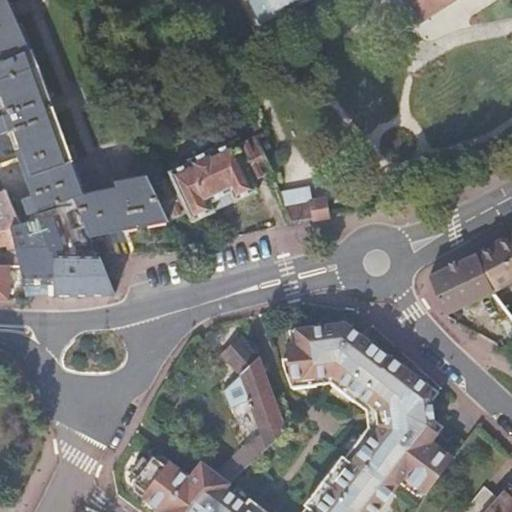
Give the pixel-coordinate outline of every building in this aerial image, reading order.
[(92,236),(169,222),(159,201),(146,175),(115,180),(117,185),(85,193),(37,63),(9,0),(0,0),(0,161),(18,155),(32,194),(21,197),(26,213),(38,209),(75,196),(78,207),(90,232),(92,236)] [(297,0),(245,0),(255,20),(297,0)] [(405,0),(418,20),(449,0),(405,0)] [(179,193),(189,212),(193,221),(214,210),(210,201),(230,191),(234,200),(256,190),(252,180),(269,172),(256,138),(255,137),(235,146),(232,142),(213,151),(212,149),(188,160),(189,163),(170,172),(179,193)] [(10,226),(19,223),(4,189),(2,190),(0,191),(0,247),(15,245),(10,227),(10,226)] [(333,214),(329,192),(312,195),(316,217),(333,214)] [(169,222),(189,212),(179,193),(159,201),(169,222)] [(90,232),(78,207),(19,223),(10,226),(10,227),(15,245),(43,237),(41,228),(55,224),(59,239),(90,232)] [(490,244),(475,254),(492,291),(511,282),(511,281),(511,231),(511,232),(503,237),(490,244)] [(492,291),(475,254),(455,262),(435,271),(429,274),(444,314),(465,304),(492,291)] [(56,295),(113,293),(98,257),(52,255),(53,265),(49,265),(50,274),(54,274),(56,295)] [(14,264),(0,263),(0,297),(9,298),(9,270),(13,270),(14,264)] [(217,471),(202,460),(190,475),(184,470),(163,455),(154,455),(150,461),(143,456),(132,471),(139,476),(134,483),(136,491),(147,499),(161,509),(164,511),(163,511),(373,511),(400,476),(404,469),(431,489),(457,454),(431,433),(442,417),(442,388),(387,347),(386,348),(354,325),(348,320),(340,315),(291,328),(291,330),(294,341),(288,343),(284,344),(287,358),(282,360),(292,386),(326,377),(363,403),(363,406),(365,418),(365,420),(343,451),(341,450),(304,499),(306,501),(298,511),(263,511),(256,506),(246,499),(226,484),(229,480),(217,471)] [(222,353),(241,372),(260,355),(241,335),(222,353)] [(217,471),(229,480),(254,458),(286,428),(260,355),(241,372),(251,398),(249,399),(262,434),(249,442),(217,471)] [(497,498),(484,485),(483,485),(460,511),(511,511),(511,487),(509,484),(497,498)]
